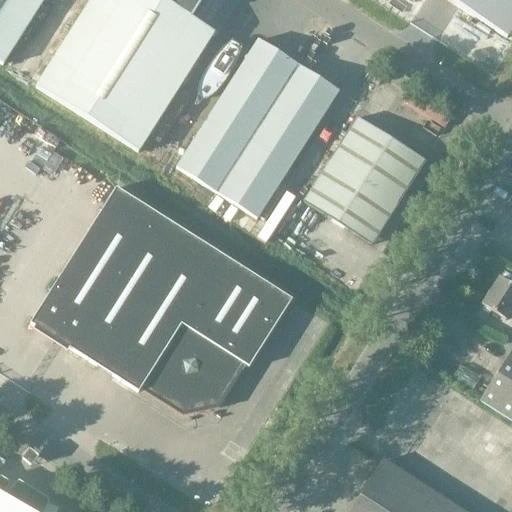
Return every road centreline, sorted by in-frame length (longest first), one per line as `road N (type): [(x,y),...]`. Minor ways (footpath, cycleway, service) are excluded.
road 1 (unclassified): [(272,511),(511,140)]
road 2 (residential): [(511,130),(310,0)]
